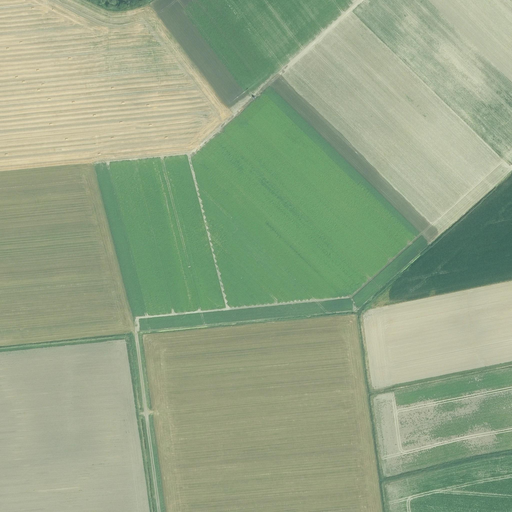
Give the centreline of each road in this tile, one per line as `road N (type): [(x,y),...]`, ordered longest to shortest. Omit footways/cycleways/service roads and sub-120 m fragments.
road 1 (track): [(193,153),(362,0)]
road 2 (track): [(159,511),(136,327)]
